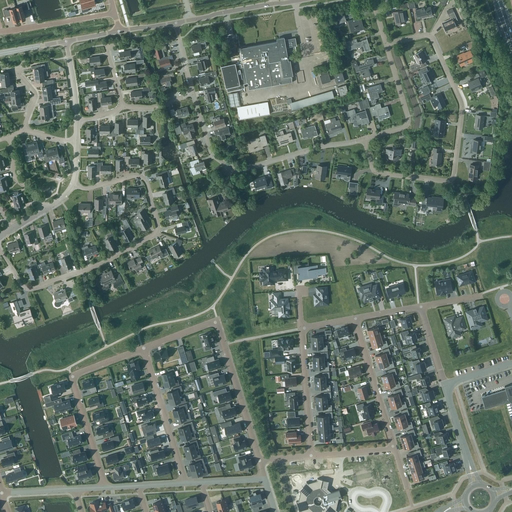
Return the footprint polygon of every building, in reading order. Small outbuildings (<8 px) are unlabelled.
[(94,0),(90,0),(81,3),(83,8),(81,9),(82,13),(88,11),(87,7),(96,5),(94,0)] [(24,5),(16,7),(19,20),(25,19),(23,11),(26,10),(26,11),(30,9),(28,3),(24,4),(24,5)] [(408,7),(407,3),(398,5),(399,11),(393,12),(396,24),(397,24),(397,25),(398,26),(400,25),(401,24),(401,23),(405,22),(402,8),(408,7)] [(7,9),(3,10),(5,17),(9,16),(9,15),(11,15),(14,22),(19,20),(16,7),(7,10),(7,9)] [(417,18),(417,19),(432,15),(430,7),(415,10),(416,14),(415,14),(416,18),(417,18)] [(450,19),(442,23),(445,31),(449,29),(450,31),(454,29),(453,27),(456,26),(455,23),(458,22),(454,12),(452,9),(447,11),(448,14),(448,15),(450,19)] [(360,17),(347,21),(351,33),(364,29),(360,17)] [(288,60),(286,47),(295,46),(294,38),(284,40),(284,37),(276,38),(277,41),(247,46),(241,47),(240,47),(243,66),(241,67),(241,63),(235,65),(235,63),(221,66),(225,88),(226,88),(227,92),(244,88),(243,84),(247,83),(248,89),(292,82),(291,75),(292,75),(290,60),(288,60)] [(200,43),(205,42),(204,39),(197,41),(197,44),(191,46),(193,53),(202,51),(200,43)] [(362,51),(364,51),(365,52),(370,50),(367,39),(361,40),(361,41),(351,44),(350,41),(345,42),(348,50),(352,49),(360,46),(362,51)] [(466,44),(468,50),(474,47),(471,41),(466,44)] [(157,55),(158,58),(165,56),(163,50),(166,49),(165,45),(151,49),(152,51),(151,51),(151,53),(152,52),(153,56),(157,55)] [(131,58),(133,57),(132,54),(130,54),(129,51),(119,52),(120,60),(131,58)] [(414,55),(412,55),(412,56),(414,55),(418,64),(416,64),(413,65),(415,70),(427,65),(425,61),(427,60),(427,59),(425,60),(421,52),(422,51),(421,51),(414,55)] [(468,62),(474,59),(470,51),(466,53),(462,54),(456,56),(460,65),(468,61),(468,62)] [(165,56),(158,58),(160,66),(163,65),(164,69),(168,68),(170,68),(169,67),(172,66),(170,59),(173,58),(172,55),(165,57),(165,56)] [(207,55),(204,56),(196,58),(197,61),(199,71),(207,69),(204,60),(208,59),(207,55)] [(89,58),(90,65),(100,64),(99,56),(89,58)] [(365,64),(358,66),(356,61),(351,63),(353,67),(354,67),(355,71),(360,70),(362,77),(370,75),(367,66),(374,65),(373,59),(364,61),(365,64)] [(47,71),(46,71),(45,63),(37,65),(31,66),(31,69),(34,69),(35,75),(47,73),(47,71)] [(124,65),(125,72),(137,71),(137,67),(135,68),(134,64),(124,65)] [(423,75),(427,82),(434,79),(429,70),(428,71),(426,67),(418,71),(419,74),(420,77),(423,75)] [(94,70),(95,77),(105,76),(104,69),(94,70)] [(483,69),(477,72),(480,77),(486,75),(483,69)] [(319,72),(322,83),(330,81),(327,70),(319,72)] [(171,77),(174,76),(173,72),(159,76),(161,84),(164,83),(165,86),(169,85),(169,86),(171,85),(173,84),(171,77)] [(208,76),(213,75),(212,72),(204,73),(205,77),(199,78),(201,86),(210,83),(208,76)] [(336,83),(345,81),(342,72),(334,75),(336,83)] [(48,76),(47,73),(35,75),(36,82),(44,80),(43,76),(48,76)] [(139,84),(139,81),(138,77),(126,79),(127,86),(137,85),(137,84),(139,84)] [(480,78),(469,83),(472,92),(481,88),(479,83),(482,81),(480,78)] [(6,86),(7,89),(13,88),(13,85),(10,85),(9,79),(0,79),(0,82),(1,82),(2,86),(6,86)] [(97,90),(106,88),(105,80),(97,81),(97,80),(84,82),(85,86),(96,85),(97,90)] [(43,93),(56,91),(55,89),(54,89),(54,85),(53,85),(53,82),(46,83),(47,86),(42,87),(43,93)] [(377,93),(382,92),(380,84),(367,88),(372,104),(376,103),(375,100),(376,100),(376,99),(379,98),(377,93)] [(337,87),(340,96),(348,93),(346,85),(337,87)] [(424,95),(430,92),(427,86),(421,89),(424,95)] [(215,93),(215,91),(218,90),(217,87),(204,90),(205,93),(205,94),(207,103),(214,101),(212,94),(215,93)] [(6,96),(7,98),(9,98),(19,96),(18,90),(13,91),(13,88),(7,89),(2,89),(2,92),(10,91),(11,95),(6,96)] [(289,103),(291,110),(334,97),(332,90),(289,103)] [(49,102),(55,101),(60,101),(60,97),(52,98),(51,95),(56,94),(56,91),(43,93),(44,100),(49,99),(49,102)] [(146,98),(145,94),(142,95),(141,91),(131,92),(131,100),(142,98),(146,98)] [(101,92),(97,93),(98,102),(101,102),(102,105),(111,104),(110,97),(102,98),(101,92)] [(231,107),(237,106),(240,105),(238,92),(228,94),(231,107)] [(98,102),(97,93),(92,93),(93,99),(88,100),(89,110),(96,109),(95,102),(98,102)] [(427,99),(431,97),(429,93),(418,98),(421,104),(424,103),(422,100),(426,98),(427,99)] [(434,98),(431,100),(434,107),(437,105),(439,108),(439,109),(441,108),(441,107),(445,105),(443,101),(443,100),(443,99),(440,93),(433,96),(434,98)] [(19,96),(9,98),(7,98),(4,99),(5,103),(10,102),(9,100),(11,100),(12,104),(11,104),(12,110),(18,109),(17,106),(23,105),(23,103),(20,103),(19,96)] [(39,107),(40,113),(53,111),(52,104),(61,103),(60,101),(55,101),(49,102),(50,105),(39,107)] [(240,107),(240,105),(237,106),(238,116),(239,119),(270,114),(268,102),(240,107)] [(370,107),(372,115),(377,114),(379,121),(383,120),(382,118),(390,116),(387,106),(381,108),(380,103),(375,105),(375,106),(370,107)] [(178,113),(179,117),(189,114),(187,107),(177,110),(175,111),(174,109),(170,110),(172,116),(176,114),(178,113)] [(365,111),(356,114),(354,109),(346,111),(350,122),(353,121),(355,126),(363,124),(362,123),(369,121),(365,111)] [(53,118),(53,111),(40,113),(41,119),(38,120),(38,123),(46,122),(46,119),(53,118)] [(475,128),(482,128),(484,116),(476,115),(475,128)] [(143,122),(140,122),(140,130),(143,130),(143,127),(150,127),(150,117),(143,117),(143,122)] [(214,130),(213,130),(226,126),(224,119),(220,120),(219,117),(215,118),(215,117),(214,118),(212,119),(214,126),(210,127),(212,131),(214,130)] [(331,123),(325,125),(327,133),(328,134),(334,132),(333,131),(335,130),(335,131),(342,129),(339,119),(336,120),(335,118),(330,119),(331,123)] [(433,135),(440,136),(443,136),(445,120),(440,119),(435,118),(433,135)] [(136,130),(140,130),(140,122),(137,122),(137,120),(127,120),(127,127),(134,127),(134,129),(136,129),(136,130)] [(185,134),(187,134),(189,139),(196,137),(192,124),(186,126),(185,122),(174,126),(176,134),(182,132),(181,131),(183,130),(185,134)] [(116,133),(122,133),(122,123),(115,123),(115,128),(112,128),(112,136),(116,136),(116,133)] [(314,124),(307,127),(300,129),(303,138),(311,135),(311,137),(317,135),(316,130),(314,124)] [(108,136),(112,136),(112,128),(109,128),(109,126),(99,126),(99,133),(108,133),(108,136)] [(213,130),(214,130),(215,134),(218,133),(220,140),(223,139),(223,140),(224,139),(228,138),(227,134),(230,133),(228,126),(226,126),(213,130)] [(94,146),(96,146),(97,143),(97,133),(94,133),(94,129),(87,129),(87,139),(94,139),(94,146)] [(292,141),(292,137),(291,132),(283,134),(282,130),(279,131),(280,135),(276,136),(278,140),(279,140),(281,146),(285,144),(285,143),(292,141)] [(140,144),(150,144),(150,137),(146,137),(146,134),(138,134),(138,140),(140,140),(140,144)] [(262,145),(267,143),(265,134),(259,136),(259,137),(243,142),(244,145),(247,144),(250,151),(255,149),(255,150),(263,148),(262,145)] [(472,152),(479,153),(481,140),(473,139),(472,144),(473,144),(472,152)] [(183,148),(188,147),(191,156),(198,153),(197,149),(196,149),(194,144),(195,144),(194,140),(181,144),(183,148)] [(41,152),(42,152),(40,145),(38,146),(36,142),(31,143),(34,155),(37,154),(39,158),(43,157),(41,152)] [(34,155),(31,143),(25,145),(27,149),(24,150),(25,157),(26,161),(31,160),(30,156),(34,155)] [(100,153),(100,146),(92,146),(92,149),(88,149),(88,156),(98,156),(98,153),(100,153)] [(400,155),(401,149),(395,148),(396,147),(392,146),(392,149),(386,149),(384,157),(386,157),(387,158),(388,159),(389,160),(390,161),(391,161),(392,161),(393,162),(394,161),(395,161),(396,161),(397,160),(398,159),(399,158),(400,157),(400,156),(400,155)] [(56,147),(51,149),(54,159),(58,158),(59,163),(65,162),(63,157),(62,157),(61,151),(58,152),(56,147)] [(441,152),(440,152),(439,152),(439,148),(433,148),(432,152),(433,152),(432,160),(430,160),(430,164),(439,165),(440,162),(441,152)] [(49,160),(54,159),(51,149),(45,151),(47,155),(43,156),(45,162),(49,161),(49,160)] [(144,163),(151,163),(151,153),(144,153),(144,151),(141,151),(141,159),(144,159),(144,163)] [(123,164),(126,164),(126,156),(123,156),(123,160),(116,160),(116,170),(123,170),(123,164)] [(130,156),(126,156),(126,164),(128,164),(128,166),(139,167),(139,160),(130,159),(130,156)] [(191,167),(189,168),(191,174),(197,173),(196,171),(199,170),(206,168),(204,161),(199,163),(198,159),(190,162),(191,167)] [(98,171),(98,163),(94,163),(94,167),(88,166),(88,176),(95,176),(95,171),(98,171)] [(102,163),(98,163),(98,171),(101,171),(100,173),(110,173),(111,166),(102,166),(102,163)] [(468,179),(476,180),(478,165),(470,164),(468,179)] [(316,177),(324,178),(325,167),(317,165),(316,177)] [(351,167),(350,167),(348,166),(347,167),(338,166),(338,165),(336,178),(340,178),(340,176),(344,177),(343,179),(348,181),(349,179),(349,180),(350,180),(351,167)] [(292,176),(295,175),(293,168),(277,173),(281,185),(288,183),(286,178),(292,176)] [(166,177),(169,176),(168,172),(167,170),(161,172),(162,175),(158,176),(161,185),(168,184),(166,177)] [(264,185),(265,189),(266,189),(271,187),(273,187),(270,179),(266,180),(265,177),(253,180),(255,188),(264,185)] [(7,181),(0,183),(0,193),(5,192),(4,189),(8,188),(7,181)] [(349,182),(348,189),(350,189),(349,193),(357,194),(358,183),(354,183),(349,182)] [(139,196),(142,195),(140,187),(136,188),(136,189),(127,189),(127,197),(134,197),(134,198),(139,199),(139,196)] [(171,194),(175,193),(173,187),(166,189),(167,192),(163,193),(165,203),(172,201),(171,194)] [(375,203),(382,204),(383,195),(379,195),(379,190),(367,188),(365,198),(375,199),(375,203)] [(12,196),(13,201),(23,198),(21,193),(17,194),(16,191),(10,193),(11,196),(12,196)] [(394,191),(392,206),(394,206),(395,206),(397,206),(398,205),(399,204),(400,203),(401,202),(407,203),(406,204),(414,205),(415,197),(407,196),(408,193),(394,191)] [(112,204),(115,204),(115,194),(112,194),(110,194),(110,201),(106,201),(106,206),(106,207),(112,207),(112,204)] [(115,194),(115,204),(119,204),(119,207),(125,207),(125,201),(121,201),(121,194),(118,194),(115,194)] [(221,212),(229,210),(226,202),(221,203),(218,196),(208,199),(211,208),(214,208),(216,215),(222,213),(221,212)] [(427,198),(426,204),(426,205),(433,206),(432,209),(436,210),(440,211),(442,211),(443,199),(440,199),(431,198),(427,197),(427,198)] [(23,198),(13,201),(15,206),(14,207),(15,210),(21,208),(20,205),(25,204),(23,198)] [(106,206),(102,206),(102,199),(95,199),(94,208),(102,208),(102,214),(106,214),(106,207),(106,206)] [(86,226),(92,226),(92,211),(89,211),(89,204),(79,204),(79,212),(88,212),(88,219),(86,219),(86,226)] [(177,211),(178,211),(177,205),(171,206),(172,209),(165,211),(167,218),(172,217),(173,220),(177,219),(177,217),(178,216),(177,211)] [(147,217),(145,213),(143,209),(138,212),(141,219),(135,222),(135,223),(136,226),(137,226),(140,225),(142,229),(149,226),(145,218),(147,217)] [(53,222),(55,229),(65,227),(62,219),(53,222)] [(177,227),(175,228),(177,234),(185,232),(184,228),(187,227),(189,227),(187,221),(181,222),(182,226),(177,227)] [(121,232),(125,240),(132,237),(129,231),(131,229),(129,224),(123,227),(125,230),(121,232)] [(45,235),(47,241),(53,239),(51,233),(48,233),(45,225),(38,227),(40,236),(45,235)] [(34,241),(35,244),(38,243),(36,237),(33,238),(31,232),(24,234),(27,243),(34,241)] [(110,249),(116,246),(113,239),(116,238),(113,232),(107,235),(109,238),(105,240),(110,249)] [(180,245),(182,240),(176,238),(174,242),(168,246),(174,257),(182,253),(178,246),(180,245)] [(17,242),(8,245),(10,252),(22,249),(20,242),(17,243),(17,242)] [(87,252),(88,256),(97,253),(95,246),(88,248),(87,245),(81,247),(84,253),(87,252)] [(149,251),(150,253),(149,253),(150,254),(146,256),(148,261),(152,258),(159,255),(161,258),(168,254),(165,248),(161,250),(158,246),(149,251)] [(69,259),(72,258),(69,251),(67,252),(63,253),(65,258),(58,260),(60,264),(63,263),(65,268),(71,266),(69,259)] [(135,262),(134,259),(127,262),(131,270),(134,268),(136,271),(142,267),(142,266),(144,265),(141,257),(136,259),(137,261),(135,262)] [(35,269),(38,268),(36,262),(30,264),(31,267),(27,269),(31,278),(38,276),(35,269)] [(44,269),(45,273),(54,269),(52,263),(45,265),(44,262),(39,264),(41,270),(44,269)] [(325,273),(324,268),(316,268),(316,265),(308,265),(308,264),(300,265),(300,266),(297,266),(298,278),(304,278),(304,277),(311,277),(311,278),(317,277),(316,274),(325,273)] [(277,270),(277,272),(272,272),(271,268),(265,268),(265,271),(263,271),(263,273),(260,273),(260,280),(264,279),(264,284),(272,283),(272,279),(278,278),(278,279),(286,279),(285,270),(277,270)] [(108,285),(108,284),(113,281),(114,284),(114,285),(114,287),(116,287),(117,287),(118,285),(123,282),(119,273),(113,275),(111,270),(106,273),(105,272),(102,273),(103,274),(99,276),(101,281),(100,282),(99,286),(100,289),(104,290),(107,289),(108,285)] [(456,276),(459,285),(465,284),(465,283),(468,282),(469,282),(474,281),(471,271),(466,273),(466,274),(462,275),(462,274),(456,276)] [(440,293),(440,294),(440,295),(445,294),(444,293),(452,291),(450,279),(434,282),(436,294),(440,293)] [(371,287),(371,284),(358,288),(361,298),(363,298),(364,301),(369,300),(369,301),(370,301),(373,300),(373,299),(380,297),(376,285),(371,287)] [(405,292),(402,284),(386,289),(388,297),(405,292)] [(327,287),(315,287),(316,294),(313,294),(314,305),(328,304),(327,287)] [(54,293),(57,301),(56,301),(54,303),(55,306),(57,307),(60,306),(61,303),(63,303),(64,300),(63,300),(68,298),(69,302),(73,300),(70,291),(66,293),(65,289),(64,290),(63,288),(60,289),(60,291),(54,293)] [(272,293),(272,300),(269,300),(270,309),(276,309),(278,310),(278,316),(287,316),(287,308),(288,308),(288,303),(287,303),(286,299),(280,299),(280,293),(272,293)] [(23,322),(33,318),(30,310),(20,313),(19,310),(20,310),(17,301),(10,304),(13,313),(14,312),(15,315),(14,316),(17,326),(23,324),(23,322)] [(482,307),(476,309),(475,308),(472,309),(473,310),(466,312),(471,328),(481,325),(480,321),(486,319),(482,307)] [(399,320),(401,327),(412,324),(411,321),(412,320),(411,315),(407,316),(407,317),(399,320)] [(444,319),(449,335),(451,334),(452,337),(460,334),(458,330),(465,328),(462,317),(455,319),(454,316),(444,319)] [(367,330),(369,336),(379,332),(378,329),(380,328),(379,325),(373,327),(373,328),(367,330)] [(339,336),(339,337),(349,334),(346,327),(344,328),(343,327),(340,328),(341,329),(337,330),(338,333),(333,334),(334,338),(339,336)] [(415,333),(415,332),(409,334),(407,330),(400,333),(402,340),(405,339),(406,344),(412,342),(412,341),(417,339),(418,338),(418,337),(418,335),(417,334),(416,333),(415,333)] [(210,332),(202,335),(206,346),(204,346),(205,351),(212,349),(211,345),(214,344),(212,339),(213,339),(212,337),(211,337),(210,332)] [(380,336),(379,332),(369,336),(371,341),(385,337),(384,335),(380,336)] [(385,337),(371,341),(372,347),(380,345),(381,348),(388,346),(386,340),(382,342),(381,338),(385,337)] [(278,345),(279,349),(292,348),(292,343),(293,343),(293,339),(292,339),(292,338),(283,339),(283,338),(279,338),(279,339),(277,340),(277,345),(278,345)] [(322,341),(311,342),(312,348),(320,348),(320,351),(327,351),(327,345),(322,345),(322,341)] [(413,357),(421,354),(423,353),(421,349),(420,350),(419,347),(416,348),(415,345),(401,349),(403,354),(411,352),(413,357)] [(356,357),(353,349),(346,351),(345,347),(339,349),(340,353),(343,352),(346,360),(356,357)] [(375,356),(377,362),(387,358),(386,355),(390,354),(388,348),(382,350),(383,353),(375,356)] [(162,351),(162,349),(158,351),(158,352),(154,353),(156,361),(160,360),(161,361),(165,359),(165,358),(169,357),(167,349),(162,351)] [(313,356),(313,362),(324,361),(323,358),(328,358),(327,352),(320,352),(321,355),(313,356)] [(214,360),(213,356),(206,358),(208,362),(207,363),(209,370),(221,367),(218,359),(214,360)] [(286,362),(287,364),(287,371),(295,370),(294,359),(284,360),(284,356),(275,357),(275,363),(286,362)] [(392,361),(388,362),(387,358),(377,362),(379,368),(386,365),(387,368),(394,366),(392,361)] [(418,359),(412,361),(415,372),(426,368),(427,367),(426,363),(424,364),(424,361),(419,363),(418,359)] [(131,364),(127,365),(129,372),(130,372),(132,380),(140,377),(137,370),(140,369),(138,361),(134,363),(134,362),(130,363),(131,364)] [(324,361),(313,362),(313,368),(322,368),(322,371),(329,371),(328,365),(324,365),(324,361)] [(357,376),(357,375),(361,374),(359,366),(348,369),(351,378),(357,376)] [(163,380),(173,377),(176,376),(173,368),(167,370),(168,372),(161,375),(163,380)] [(381,376),(383,382),(393,379),(392,375),(396,374),(395,368),(388,370),(389,374),(381,376)] [(314,376),(314,382),(325,381),(325,378),(329,377),(329,372),(322,372),(322,375),(314,376)] [(216,373),(208,375),(210,379),(213,378),(215,385),(216,385),(216,386),(220,385),(220,384),(226,382),(224,374),(217,376),(216,373)] [(417,382),(420,380),(422,385),(430,383),(430,382),(432,382),(430,378),(429,378),(428,375),(421,378),(420,373),(408,377),(409,381),(416,379),(417,382)] [(288,378),(288,374),(281,374),(281,381),(285,381),(285,386),(296,386),(295,377),(288,378)] [(172,387),(179,385),(178,380),(174,381),(173,377),(163,380),(164,386),(171,384),(172,387)] [(89,388),(90,393),(97,391),(95,386),(92,379),(82,382),(85,389),(89,388)] [(393,379),(383,382),(385,388),(393,385),(394,389),(400,387),(398,381),(394,382),(393,379)] [(325,381),(314,382),(315,388),(323,388),(323,391),(330,391),(330,385),(325,385),(325,381)] [(63,382),(53,385),(55,391),(53,392),(53,394),(52,395),(53,399),(58,397),(56,393),(66,391),(63,382)] [(132,386),(134,393),(139,391),(140,392),(145,390),(142,383),(132,386)] [(358,391),(361,399),(368,396),(365,386),(361,387),(360,383),(353,385),(355,391),(358,391)] [(485,409),(511,400),(511,383),(504,386),(505,389),(481,397),(485,409)] [(169,398),(181,394),(180,391),(182,390),(181,385),(173,388),(174,391),(167,393),(169,398)] [(432,390),(426,391),(425,388),(418,390),(420,394),(421,393),(423,402),(429,400),(429,399),(435,397),(434,396),(436,396),(435,391),(433,392),(432,390)] [(220,403),(232,399),(229,391),(221,394),(220,389),(213,392),(214,396),(218,395),(220,403)] [(387,396),(389,402),(400,399),(399,396),(403,394),(401,389),(394,391),(395,391),(392,392),(393,395),(387,396)] [(316,402),(327,401),(326,398),(331,397),(330,391),(323,392),(324,395),(316,396),(316,402)] [(289,399),(290,408),(298,407),(297,396),(294,396),(294,392),(285,393),(285,399),(289,399)] [(169,398),(170,404),(177,402),(178,405),(186,402),(184,397),(183,398),(181,394),(169,398)] [(143,406),(142,405),(148,403),(146,396),(139,398),(138,395),(132,397),(134,403),(137,402),(138,406),(139,406),(139,407),(143,406)] [(90,407),(97,405),(98,407),(104,406),(102,400),(99,401),(98,396),(88,400),(90,407)] [(69,400),(62,402),(61,398),(51,401),(46,402),(45,403),(46,407),(55,405),(57,412),(57,413),(71,408),(69,400)] [(401,402),(400,399),(389,402),(391,408),(397,406),(398,409),(400,409),(407,407),(405,401),(401,402)] [(327,405),(327,401),(316,402),(316,408),(325,408),(325,411),(332,411),(331,405),(327,405)] [(423,408),(425,408),(427,416),(433,414),(433,413),(439,411),(439,410),(441,409),(439,404),(437,405),(437,404),(431,406),(430,402),(422,404),(423,408)] [(174,416),(187,412),(186,409),(188,408),(186,403),(178,406),(179,409),(172,411),(174,416)] [(359,404),(356,405),(358,411),(361,410),(364,409),(364,412),(366,418),(374,415),(371,404),(364,406),(363,406),(362,403),(359,404)] [(228,409),(226,405),(218,407),(220,414),(223,414),(224,418),(236,415),(234,407),(231,408),(228,409)] [(144,409),(137,411),(138,415),(141,414),(143,420),(144,423),(150,421),(149,418),(153,417),(151,410),(146,412),(145,409),(144,409)] [(394,417),(396,422),(406,419),(405,416),(409,415),(407,409),(401,411),(402,414),(394,417)] [(103,410),(92,414),(95,421),(98,420),(99,423),(99,424),(100,424),(104,422),(110,421),(108,414),(104,415),(103,410)] [(287,418),(287,426),(299,425),(299,417),(294,417),(294,415),(294,411),(288,412),(288,418),(287,418)] [(328,418),(332,417),(332,411),(325,412),(325,415),(317,416),(318,422),(328,421),(328,418)] [(187,412),(174,416),(176,422),(183,420),(183,423),(192,420),(190,415),(188,416),(187,412)] [(437,415),(429,418),(430,422),(431,425),(434,424),(435,428),(445,426),(443,421),(444,421),(442,421),(441,419),(438,419),(437,415)] [(72,426),(76,425),(74,419),(73,419),(72,416),(61,419),(64,429),(68,427),(69,428),(73,427),(72,426)] [(406,419),(396,422),(397,428),(405,426),(406,429),(413,427),(411,421),(407,423),(406,419)] [(230,420),(220,424),(221,428),(224,427),(225,431),(226,432),(227,436),(241,431),(240,428),(240,426),(239,426),(238,423),(232,425),(230,421),(231,421),(230,420)] [(183,427),(178,429),(180,434),(192,430),(194,430),(193,426),(193,424),(192,421),(184,424),(185,427),(183,427)] [(367,428),(368,434),(372,433),(372,434),(376,433),(375,432),(379,431),(377,423),(370,426),(369,422),(361,424),(363,429),(367,428)] [(141,425),(141,426),(142,425),(145,436),(144,436),(155,433),(154,429),(156,429),(155,423),(147,425),(147,424),(141,425)] [(97,428),(99,435),(107,433),(108,436),(114,435),(112,429),(109,430),(107,425),(97,428)] [(214,425),(209,427),(214,442),(219,441),(214,425)] [(400,437),(402,443),(412,439),(411,436),(415,435),(413,429),(407,431),(408,434),(400,437)] [(192,430),(180,434),(181,440),(188,438),(189,441),(196,439),(195,434),(194,434),(192,430)] [(72,431),(61,434),(63,440),(68,439),(70,446),(82,443),(79,435),(73,437),(72,431)] [(288,439),(289,444),(301,443),(300,435),(296,435),(296,432),(285,433),(286,439),(288,439)] [(435,440),(436,444),(448,440),(447,437),(449,436),(447,432),(440,435),(439,432),(434,433),(435,437),(437,436),(438,439),(435,440)] [(115,447),(114,443),(120,441),(118,435),(110,437),(110,438),(111,440),(101,444),(104,451),(115,447)] [(11,443),(9,436),(1,439),(2,441),(0,442),(0,451),(12,448),(10,443),(11,443)] [(147,440),(149,447),(161,444),(159,436),(147,440)] [(240,436),(233,438),(235,444),(233,444),(236,451),(247,448),(244,441),(241,442),(240,440),(241,440),(240,436)] [(413,443),(412,439),(402,443),(404,448),(411,446),(412,449),(419,447),(417,442),(413,443)] [(190,444),(183,447),(185,452),(195,449),(198,448),(199,448),(196,440),(189,442),(190,444)] [(131,446),(124,448),(126,454),(133,452),(131,446)] [(435,448),(437,455),(443,453),(444,456),(449,455),(449,457),(454,455),(453,450),(451,450),(450,447),(442,449),(441,446),(435,448)] [(72,450),(74,455),(73,455),(75,463),(87,459),(85,452),(81,453),(80,448),(72,450)] [(195,449),(185,452),(187,458),(194,456),(195,459),(201,457),(200,454),(199,452),(198,448),(195,449)] [(420,449),(413,451),(414,455),(406,457),(408,463),(418,460),(417,456),(421,455),(420,449)] [(157,452),(156,450),(150,452),(153,461),(165,457),(163,450),(157,452)] [(6,454),(7,457),(1,459),(4,467),(15,463),(13,458),(16,457),(14,452),(6,454)] [(106,457),(108,464),(114,462),(114,463),(119,461),(117,454),(106,457)] [(245,455),(238,457),(240,462),(238,463),(240,470),(241,470),(241,471),(246,469),(246,468),(252,466),(250,459),(247,460),(246,459),(245,455)] [(196,462),(189,465),(191,470),(201,467),(205,466),(203,458),(201,458),(195,460),(196,462)] [(419,463),(418,460),(408,463),(410,469),(424,464),(423,462),(419,463)] [(439,463),(440,466),(440,467),(442,466),(444,474),(450,473),(450,471),(455,470),(455,471),(457,470),(457,465),(455,465),(454,462),(448,464),(447,460),(439,463)] [(114,468),(115,473),(113,473),(115,480),(119,479),(119,480),(122,479),(122,478),(124,477),(122,471),(125,470),(128,469),(129,467),(128,465),(126,464),(123,465),(114,468)] [(152,466),(154,471),(156,471),(157,471),(159,476),(163,475),(163,474),(170,472),(168,467),(167,464),(165,465),(159,467),(158,464),(152,466)] [(410,469),(412,474),(422,471),(421,468),(425,466),(424,464),(410,469)] [(87,469),(85,465),(78,467),(79,472),(78,472),(81,480),(92,476),(90,469),(87,469)] [(201,467),(191,470),(193,476),(199,474),(200,477),(208,474),(207,469),(206,466),(205,466),(201,467)] [(14,482),(15,482),(14,482),(17,481),(18,481),(17,480),(23,478),(21,471),(20,467),(13,469),(14,473),(6,475),(8,482),(14,481),(14,482)] [(422,471),(412,474),(413,480),(420,478),(420,479),(426,477),(425,474),(423,474),(422,471)] [(307,484),(306,482),(298,491),(300,492),(298,501),(296,502),(299,511),(300,511),(301,511),(336,511),(337,511),(336,509),(338,498),(341,497),(339,490),(327,494),(320,488),(322,480),(317,479),(316,481),(307,484)] [(251,503),(252,503),(262,500),(260,493),(256,494),(255,492),(253,493),(253,492),(253,495),(249,496),(250,496),(252,503),(251,503)] [(183,506),(185,511),(192,510),(191,506),(198,504),(196,497),(185,500),(187,505),(183,506)] [(124,510),(135,507),(133,499),(129,500),(125,501),(122,503),(119,504),(121,508),(123,507),(124,510)] [(218,507),(227,505),(226,499),(216,502),(218,507)] [(90,503),(91,506),(89,507),(90,511),(101,511),(107,509),(105,502),(99,504),(98,501),(90,503)] [(154,509),(164,507),(162,501),(153,504),(154,509)]
